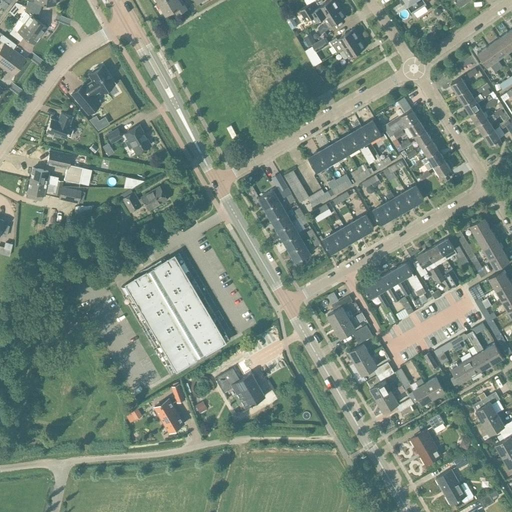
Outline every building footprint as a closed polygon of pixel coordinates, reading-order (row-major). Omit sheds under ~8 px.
[(55,5),(55,0),(34,0),(34,1),(28,0),(26,6),(39,11),(42,3),(55,5)] [(182,0),(162,0),(159,2),(166,14),(175,9),(178,14),(187,8),(182,0)] [(306,21),(310,19),(314,24),(323,18),(340,7),(335,0),(330,0),(315,10),(310,3),(299,10),(306,21)] [(400,0),(402,3),(404,2),(412,14),(414,12),(417,17),(428,10),(425,6),(426,5),(423,0),(400,0)] [(4,1),(0,5),(0,6),(5,10),(9,5),(4,1)] [(13,5),(8,11),(13,15),(18,9),(13,5)] [(25,11),(19,19),(40,35),(47,27),(36,19),(39,11),(26,6),(25,9),(24,11),(25,11)] [(340,7),(323,18),(327,23),(318,29),(321,33),(330,28),(330,27),(346,16),(340,7)] [(293,13),(285,18),(291,28),(292,30),(297,26),(293,19),(296,18),(293,13)] [(13,28),(10,33),(20,41),(24,36),(34,44),(40,35),(19,19),(13,28)] [(330,41),(334,47),(337,53),(343,49),(360,38),(354,28),(337,39),(336,37),(330,41)] [(508,52),(511,49),(511,36),(508,31),(498,38),(508,52)] [(0,48),(0,65),(4,68),(12,74),(24,58),(12,49),(16,44),(2,34),(0,37),(0,40),(4,43),(0,48)] [(288,45),(295,40),(292,34),(284,39),(288,45)] [(197,72),(221,120),(242,110),(220,65),(250,51),(243,36),(231,42),(229,39),(208,49),(206,46),(197,50),(197,49),(193,51),(202,69),(197,72)] [(312,36),(305,40),(306,40),(309,46),(316,42),(312,36)] [(328,43),(324,37),(312,45),(316,51),(328,43)] [(360,38),(343,49),(349,58),(366,47),(360,38)] [(497,59),(508,52),(498,38),(488,46),(497,59)] [(316,52),(316,51),(312,46),(305,51),(308,56),(316,52)] [(497,59),(488,46),(477,53),(487,67),(490,65),(495,72),(503,67),(497,59)] [(316,56),(315,57),(311,59),(315,65),(320,62),(316,56)] [(315,67),(320,74),(323,71),(319,64),(315,67)] [(89,74),(94,81),(85,87),(83,84),(72,93),(89,113),(99,104),(92,95),(99,90),(101,92),(114,84),(110,78),(106,71),(106,72),(102,65),(89,74)] [(470,78),(478,73),(475,68),(467,73),(470,78)] [(326,72),(320,76),(324,81),(329,77),(326,72)] [(451,84),(457,94),(468,87),(461,77),(451,84)] [(511,83),(511,79),(510,77),(499,84),(500,85),(503,89),(511,83)] [(482,78),(475,82),(474,83),(476,88),(485,83),(482,78)] [(484,85),(477,89),(479,92),(481,90),(482,92),(486,89),(490,86),(488,83),(484,85)] [(468,87),(457,94),(464,104),(474,97),(468,87)] [(491,93),(494,99),(497,97),(491,88),(474,97),(464,104),(470,114),(481,107),(478,102),(484,98),(484,97),(491,93)] [(497,97),(494,99),(481,107),(470,114),(477,124),(487,118),(487,117),(484,112),(497,103),(501,108),(501,109),(503,107),(497,97)] [(487,118),(477,124),(483,135),(494,128),(490,122),(506,111),(503,107),(501,109),(501,108),(487,117),(487,118)] [(412,108),(387,124),(390,129),(400,123),(404,128),(408,126),(408,125),(418,119),(412,108)] [(50,118),(46,131),(66,138),(66,135),(70,137),(73,129),(69,128),(70,125),(69,125),(72,116),(61,112),(57,121),(50,118)] [(96,115),(89,119),(98,130),(109,124),(105,116),(99,120),(96,115)] [(511,120),(510,117),(500,124),(503,129),(506,126),(510,133),(511,131),(511,120)] [(425,129),(418,119),(408,125),(408,126),(414,136),(425,129)] [(373,120),(362,126),(370,140),(381,134),(373,120)] [(136,153),(150,145),(138,125),(125,133),(129,139),(125,142),(129,149),(133,147),(136,153)] [(359,146),(359,147),(369,164),(376,160),(368,146),(365,147),(363,144),(370,140),(362,126),(351,132),(359,146)] [(390,137),(400,130),(399,129),(397,131),(396,128),(387,133),(390,137)] [(494,128),(483,135),(490,145),(494,142),(497,147),(502,143),(499,139),(500,138),(494,128)] [(122,136),(118,129),(107,135),(111,142),(122,136)] [(402,129),(400,130),(390,137),(393,142),(396,147),(400,145),(397,139),(405,134),(402,129)] [(421,146),(432,139),(425,129),(414,136),(421,146)] [(351,132),(341,139),(349,153),(359,147),(359,146),(351,132)] [(338,159),(340,163),(344,160),(342,156),(349,153),(341,139),(330,145),(338,159)] [(409,139),(400,145),(403,149),(412,144),(409,139)] [(428,156),(438,149),(432,139),(421,146),(427,156),(428,156)] [(93,143),(89,148),(94,153),(98,148),(93,143)] [(108,143),(102,146),(108,156),(114,152),(108,143)] [(338,159),(330,145),(319,151),(327,165),(338,159)] [(410,159),(418,154),(415,149),(407,155),(410,159)] [(415,170),(430,160),(434,166),(445,159),(438,149),(428,156),(427,156),(412,166),(415,170)] [(50,150),(47,163),(57,165),(66,167),(65,173),(81,176),(81,174),(83,168),(83,167),(68,164),(70,154),(60,152),(50,150)] [(327,165),(319,151),(308,157),(317,171),(327,165)] [(389,156),(382,160),(385,166),(392,162),(389,156)] [(434,166),(435,168),(441,176),(442,176),(445,180),(450,177),(447,172),(451,170),(445,159),(434,166)] [(378,170),(385,166),(382,160),(375,165),(378,170)] [(400,161),(390,166),(393,171),(404,165),(402,161),(400,161)] [(358,169),(363,178),(371,174),(365,165),(358,169)] [(393,171),(390,166),(383,170),(386,175),(393,171)] [(33,168),(30,179),(61,186),(63,181),(55,179),(55,180),(46,178),(48,171),(42,170),(33,168)] [(357,182),(363,178),(358,169),(351,173),(357,182)] [(284,175),(288,182),(297,177),(293,170),(284,175)] [(416,178),(419,182),(431,174),(429,170),(416,178)] [(81,176),(65,173),(64,180),(79,183),(81,176)] [(286,196),(291,193),(280,174),(273,178),(280,191),(282,189),(286,196)] [(376,174),(369,179),(372,183),(372,184),(374,187),(381,183),(376,174)] [(89,177),(88,184),(94,186),(96,179),(89,177)] [(288,182),(289,184),(292,188),(301,183),(297,177),(288,182)] [(26,197),(34,198),(35,193),(43,194),(44,189),(54,191),(53,193),(60,195),(59,198),(81,203),(84,192),(79,191),(71,189),(72,183),(63,181),(61,186),(30,179),(26,197)] [(372,183),(369,179),(362,183),(365,188),(372,184),(372,183)] [(346,181),(339,185),(342,190),(349,186),(346,181)] [(292,188),(296,195),(305,189),(301,183),(292,188)] [(335,194),(342,190),(339,185),(332,189),(335,194)] [(424,199),(419,190),(416,185),(405,191),(413,205),(424,199)] [(134,192),(132,193),(124,198),(131,210),(144,202),(148,210),(167,199),(160,186),(142,197),(138,200),(134,192)] [(265,208),(279,200),(273,189),(259,197),(265,208)] [(309,197),(305,189),(296,195),(300,202),(307,198),(309,197)] [(328,198),(322,189),(314,193),(320,203),(328,198)] [(348,191),(340,195),(343,200),(351,196),(348,191)] [(413,205),(405,191),(394,197),(402,211),(413,205)] [(387,195),(390,200),(383,203),(392,218),(402,211),(394,197),(391,192),(387,195)] [(296,200),(291,193),(286,196),(291,203),(296,200)] [(314,193),(309,197),(307,198),(313,207),(320,203),(314,193)] [(343,200),(340,195),(333,199),(336,204),(343,200)] [(279,200),(265,208),(271,219),(286,211),(279,200)] [(326,203),(319,208),(325,217),(332,213),(326,203)] [(392,218),(383,203),(373,210),(381,224),(392,218)] [(88,214),(89,205),(85,205),(81,205),(79,205),(79,206),(75,206),(73,218),(76,219),(76,218),(88,214)] [(295,210),(297,214),(292,216),(294,220),(299,217),(304,214),(300,207),(295,210)] [(325,217),(319,208),(312,212),(318,221),(325,217)] [(278,229),(292,221),(286,211),(271,219),(278,229)] [(308,222),(304,214),(299,217),(303,225),(308,222)] [(355,220),(363,234),(374,228),(366,214),(355,220)] [(476,236),(490,228),(484,217),(470,225),(476,236)] [(0,235),(6,237),(9,226),(2,224),(3,220),(0,218),(0,235)] [(344,226),(352,240),(363,234),(355,220),(344,226)] [(284,240),(298,232),(292,221),(278,229),(284,240)] [(333,232),(342,247),(352,240),(344,226),(333,232)] [(311,238),(316,236),(312,228),(307,231),(311,238)] [(490,228),(476,236),(482,247),(497,239),(490,228)] [(461,230),(456,233),(462,244),(467,242),(461,230)] [(290,251),(304,243),(298,232),(284,240),(290,251)] [(322,239),(326,244),(331,253),(342,247),(333,232),(322,239)] [(316,236),(311,238),(315,245),(320,242),(316,236)] [(438,244),(446,259),(457,253),(454,248),(455,248),(448,238),(438,244)] [(489,258),(503,250),(497,239),(482,247),(489,258)] [(4,246),(2,254),(9,256),(11,250),(12,243),(5,242),(4,246)] [(474,252),(467,242),(462,244),(469,255),(474,252)] [(304,243),(290,251),(296,262),(310,253),(304,243)] [(434,260),(436,265),(446,259),(438,244),(427,250),(434,261),(434,260)] [(444,279),(436,265),(434,260),(434,261),(427,250),(417,256),(419,261),(414,263),(422,277),(428,274),(424,266),(429,263),(432,269),(431,270),(438,283),(444,279)] [(503,250),(489,258),(495,269),(510,261),(503,250)] [(467,260),(463,252),(458,255),(462,262),(467,260)] [(480,263),(474,252),(469,255),(475,266),(480,263)] [(145,270),(140,273),(146,283),(131,292),(177,370),(214,348),(209,340),(220,333),(219,333),(218,334),(172,256),(146,272),(145,270)] [(414,275),(412,273),(406,262),(396,268),(402,279),(407,276),(419,297),(426,292),(423,287),(416,274),(414,275)] [(480,263),(475,266),(481,277),(486,274),(480,263)] [(385,274),(391,285),(398,281),(406,296),(410,293),(402,279),(396,268),(385,274)] [(461,283),(453,269),(445,274),(453,287),(461,283)] [(503,269),(489,278),(495,289),(509,280),(503,269)] [(381,291),(387,288),(395,302),(400,299),(391,285),(385,274),(375,280),(381,291)] [(381,291),(375,280),(364,287),(370,297),(377,294),(385,308),(389,305),(381,291)] [(501,300),(511,293),(511,284),(509,280),(495,289),(501,300)] [(475,300),(480,297),(485,294),(479,283),(468,289),(475,300)] [(439,290),(432,293),(435,299),(442,295),(439,290)] [(508,311),(511,307),(511,293),(501,300),(508,311)] [(350,310),(346,313),(342,307),(352,301),(349,295),(332,305),(335,311),(327,315),(334,327),(349,318),(353,315),(350,310)] [(400,299),(408,314),(414,311),(407,300),(406,301),(404,297),(400,299)] [(419,297),(414,300),(419,308),(424,305),(423,303),(420,298),(419,297)] [(480,297),(475,300),(481,311),(486,308),(480,297)] [(486,308),(481,311),(488,322),(493,319),(486,308)] [(390,324),(396,321),(391,312),(385,315),(390,324)] [(349,318),(334,327),(341,338),(355,329),(349,318)] [(493,319),(488,322),(494,333),(499,330),(493,319)] [(472,328),(473,330),(475,333),(486,327),(483,322),(472,328)] [(356,338),(370,330),(367,325),(353,333),(356,338)] [(359,344),(372,336),(373,336),(370,330),(356,338),(359,344)] [(473,355),(481,370),(492,364),(484,349),(475,333),(473,330),(466,334),(477,353),(473,355)] [(500,344),(505,341),(499,330),(494,333),(500,344)] [(450,341),(453,346),(456,351),(462,347),(460,342),(464,340),(461,335),(450,341)] [(450,341),(439,347),(434,350),(441,363),(446,360),(442,352),(453,346),(450,341)] [(500,344),(507,355),(511,352),(505,341),(500,344)] [(355,363),(370,354),(364,343),(349,352),(355,363)] [(484,349),(492,364),(503,357),(495,343),(484,349)] [(432,369),(438,366),(429,352),(424,355),(432,369)] [(370,354),(355,363),(362,375),(377,366),(370,354)] [(481,370),(473,355),(462,362),(470,376),(481,370)] [(391,367),(388,361),(374,370),(377,375),(391,367)] [(470,376),(462,362),(451,368),(459,383),(470,376)] [(224,392),(233,387),(247,409),(254,405),(253,403),(265,395),(252,372),(240,379),(233,367),(215,378),(224,392)] [(391,367),(377,375),(380,380),(394,372),(391,367)] [(401,368),(396,371),(404,385),(410,382),(401,368)] [(425,383),(433,398),(445,391),(436,376),(425,383)] [(433,398),(425,383),(422,378),(415,382),(418,387),(413,390),(422,404),(433,398)] [(394,382),(388,385),(385,380),(370,388),(377,400),(397,388),(394,382)] [(179,384),(172,387),(177,402),(185,399),(179,384)] [(397,388),(377,400),(383,411),(398,403),(395,397),(400,394),(400,393),(405,390),(402,385),(397,388)] [(483,422),(498,413),(491,402),(499,397),(496,391),(481,400),(485,405),(476,410),(483,422)] [(184,423),(169,398),(155,406),(170,432),(184,423)] [(397,406),(400,411),(414,403),(411,398),(397,406)] [(203,401),(196,405),(200,413),(208,409),(203,401)] [(139,406),(132,410),(137,418),(143,413),(139,406)] [(444,422),(439,413),(428,419),(433,428),(444,422)] [(501,435),(511,427),(511,420),(504,425),(498,413),(483,422),(489,434),(498,429),(501,435)] [(511,427),(501,435),(504,440),(496,445),(503,457),(511,450),(511,439),(510,436),(511,435),(511,427)] [(441,455),(426,429),(411,438),(426,464),(441,455)] [(462,439),(459,447),(467,450),(470,441),(462,439)] [(469,462),(468,461),(469,457),(480,451),(477,446),(453,459),(458,468),(469,462)] [(511,450),(503,457),(510,468),(511,466),(511,450)] [(466,495),(451,469),(436,478),(451,504),(466,495)] [(494,502),(489,494),(478,500),(483,508),(494,502)]
